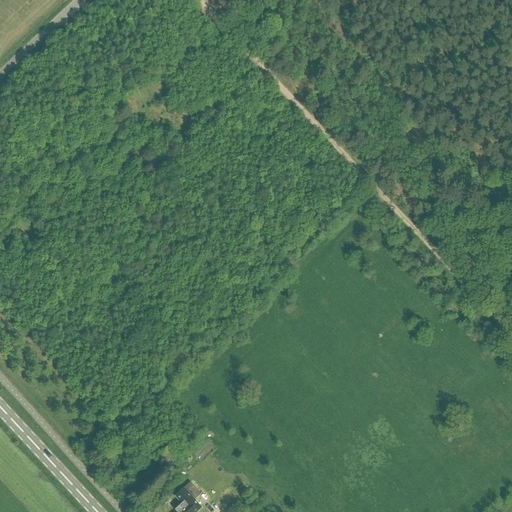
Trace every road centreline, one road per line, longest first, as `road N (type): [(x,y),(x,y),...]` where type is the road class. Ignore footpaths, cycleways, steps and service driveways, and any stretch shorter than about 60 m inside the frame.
road 1 (track): [(194,0),(511,336)]
road 2 (secondary): [(96,511),(0,408)]
